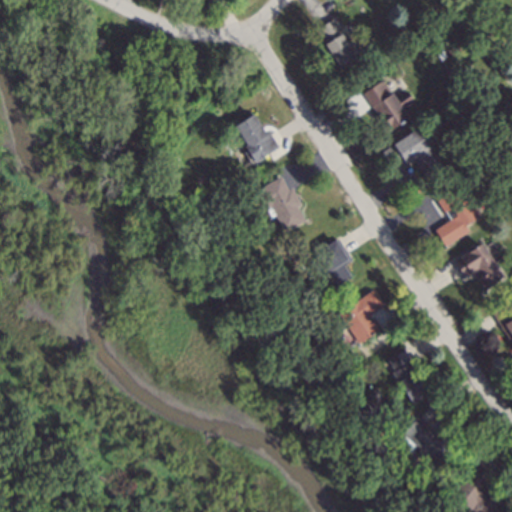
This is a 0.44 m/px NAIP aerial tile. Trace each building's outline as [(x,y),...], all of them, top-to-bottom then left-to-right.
[(342,69),(315,28),(333,17),(345,38),(355,32),(362,44),(353,50),(357,58),(342,69)] [(441,41),(433,40),(432,35),(423,35),(423,24),(441,24),(441,41)] [(383,129),(379,122),(382,120),(363,90),(377,83),(383,93),(391,89),(407,114),(383,129)] [(253,162),(241,147),(246,142),(235,124),(248,116),(263,132),(270,129),(279,143),(253,162)] [(424,172),(413,156),(392,168),(381,148),(420,127),(441,161),(424,172)] [(288,226),(272,202),(269,205),(257,190),(279,176),(287,187),(293,183),(300,196),(296,199),(306,215),(288,226)] [(446,244),(434,222),(446,215),(437,196),(459,185),(475,215),(465,222),(470,231),(446,244)] [(331,282),(312,255),(338,238),(349,255),(343,260),(349,270),(331,282)] [(482,283),(474,268),(462,275),(455,262),(488,243),(502,272),(482,283)] [(357,340),(338,312),(372,290),(382,305),(370,312),(377,328),(357,340)] [(511,342),(496,309),(511,301),(511,342)] [(411,402),(393,373),(396,370),(389,357),(405,348),(431,388),(411,402)] [(439,467),(402,430),(415,415),(428,428),(440,417),(453,429),(450,433),(460,443),(439,467)] [(487,511),(479,511),(453,490),(473,466),(490,479),(487,483),(500,496),(487,511)]
